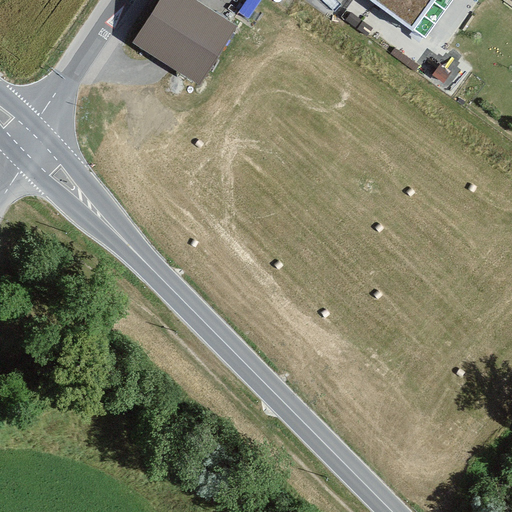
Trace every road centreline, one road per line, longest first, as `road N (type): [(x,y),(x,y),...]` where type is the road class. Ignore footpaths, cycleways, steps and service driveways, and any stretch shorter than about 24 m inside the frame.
road 1 (tertiary): [(94,211),(389,511)]
road 2 (unclassified): [(38,140),(132,0)]
